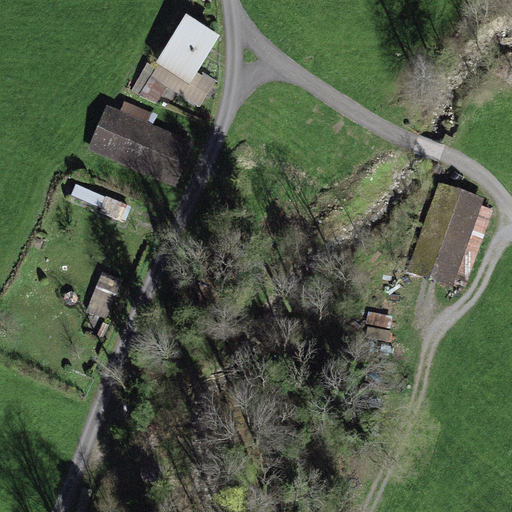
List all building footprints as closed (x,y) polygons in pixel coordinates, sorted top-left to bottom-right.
[(216,42),(187,23),(157,70),(147,65),(130,94),(156,105),(166,87),(199,108),(213,85),(195,74),(216,42)] [(189,146),(110,113),(93,152),(172,186),(189,146)] [(128,210),(82,190),(77,203),(123,223),(128,210)] [(481,206),(442,191),(412,270),(451,285),(481,206)] [(122,284),(103,276),(87,312),(107,321),(122,284)]
